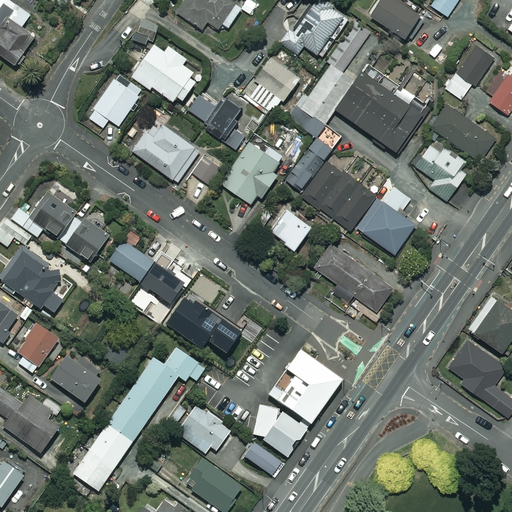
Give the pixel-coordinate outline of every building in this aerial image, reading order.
[(31,15),(9,0),(0,0),(0,53),(16,65),(36,36),(22,26),(31,15)] [(185,0),(177,12),(202,29),(207,22),(219,29),(223,24),(229,28),(242,9),(228,0),(185,0)] [(353,20),(325,0),(316,0),(293,33),(290,30),(281,42),(297,54),(304,45),(324,60),(353,20)] [(423,18),(394,0),(380,0),(371,16),(409,41),(423,18)] [(458,0),(435,0),(432,7),(448,17),(458,0)] [(142,19),(137,34),(154,40),(159,25),(142,19)] [(184,60),(157,42),(133,77),(151,89),(152,87),(174,101),(178,96),(182,99),(198,74),(182,63),(184,60)] [(495,60),(476,45),(445,88),(461,100),(473,84),(476,86),(495,60)] [(299,78),(271,58),(255,81),(283,101),(299,78)] [(356,75),(335,60),(308,97),(304,94),(287,118),(313,137),(356,75)] [(431,108),(368,64),(336,109),(399,154),(431,108)] [(511,109),(511,77),(500,69),(486,91),(493,96),(489,102),(508,115),(511,109)] [(127,87),(114,79),(88,117),(103,128),(109,119),(119,126),(143,90),(131,82),(127,87)] [(218,108),(200,95),(189,110),(209,125),(206,129),(238,151),(259,121),(225,97),(218,108)] [(494,139),(447,105),(431,127),(478,161),(494,139)] [(200,150),(154,119),(132,151),(178,182),(200,150)] [(343,136),(327,125),(284,184),(300,196),(343,136)] [(472,166),(433,137),(413,164),(435,180),(429,188),(447,201),(472,166)] [(265,152),(249,142),(222,184),(251,204),(258,193),(262,196),(287,158),(269,147),(265,152)] [(222,166),(204,155),(192,173),(209,184),(222,166)] [(375,196),(328,162),(302,199),(349,232),(375,196)] [(410,199),(393,187),(383,201),(379,199),(358,228),(394,253),(415,223),(400,213),(410,199)] [(76,212),(48,192),(31,217),(19,209),(12,219),(37,237),(43,229),(89,263),(109,235),(86,219),(83,223),(73,216),(76,212)] [(311,227),(285,206),(268,228),(294,249),(311,227)] [(31,237),(7,219),(0,227),(0,241),(7,247),(14,238),(25,245),(31,237)] [(183,283),(122,241),(109,261),(169,303),(183,283)] [(392,287),(330,243),(314,267),(376,311),(392,287)] [(61,274),(21,246),(0,275),(0,280),(40,309),(42,305),(53,313),(69,290),(56,281),(61,274)] [(153,297),(139,289),(129,305),(143,313),(153,297)] [(241,331),(187,294),(165,325),(201,350),(206,341),(225,354),(241,331)] [(511,334),(511,308),(492,294),(468,328),(501,351),(511,334)] [(18,315),(0,302),(0,342),(2,344),(10,332),(7,330),(18,315)] [(59,338),(38,323),(17,352),(23,357),(18,363),(33,374),(59,338)] [(505,367),(468,340),(449,367),(465,379),(461,384),(508,417),(511,412),(511,398),(493,385),(505,367)] [(340,374),(297,344),(283,364),(292,371),(281,386),(272,380),(266,389),(308,419),(340,374)] [(106,392),(121,403),(73,474),(98,491),(177,375),(186,381),(189,376),(197,381),(206,368),(176,348),(164,365),(152,357),(133,385),(118,375),(106,392)] [(104,375),(71,350),(50,378),(83,403),(104,375)] [(0,413),(6,418),(0,426),(40,453),(58,425),(45,416),(49,410),(29,396),(23,404),(0,387),(0,413)] [(276,405),(257,400),(250,429),(285,453),(304,426),(276,405)] [(231,429),(196,404),(176,433),(205,454),(210,445),(217,450),(231,429)] [(283,462),(252,441),(242,455),(273,476),(283,462)] [(57,459),(42,450),(36,461),(51,470),(57,459)] [(224,511),(242,487),(202,458),(188,477),(196,483),(191,490),(222,511),(224,511)] [(4,459),(0,465),(0,506),(0,507),(24,474),(4,459)] [(182,511),(164,499),(157,510),(147,503),(140,511),(182,511)]
